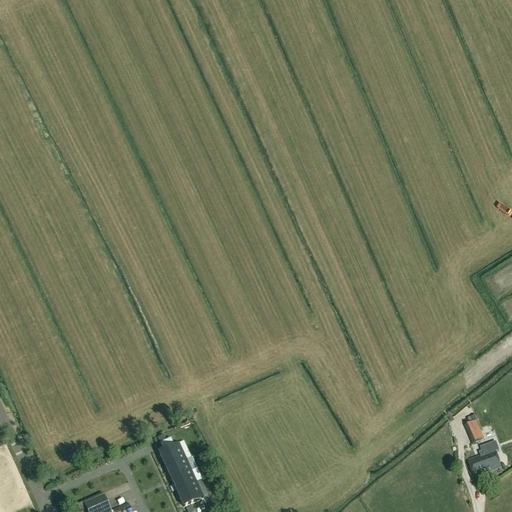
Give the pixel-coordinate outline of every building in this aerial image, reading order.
[(464,427),(472,445),(484,440),(480,431),(482,431),(478,421),(477,421),(475,415),(462,421),(465,426),(464,427)] [(158,453),(166,470),(185,461),(178,444),(158,453)] [(474,478),(501,468),(495,452),(468,461),(474,478)] [(185,461),(166,470),(171,481),(190,472),(185,461)] [(152,468),(142,472),(149,491),(159,487),(152,468)] [(195,483),(190,472),(171,481),(176,492),(195,483)] [(176,492),(183,508),(203,499),(195,483),(176,492)] [(62,503),(81,493),(79,490),(70,495),(68,492),(58,497),(62,503)] [(110,511),(103,494),(83,503),(87,511),(110,511)]
